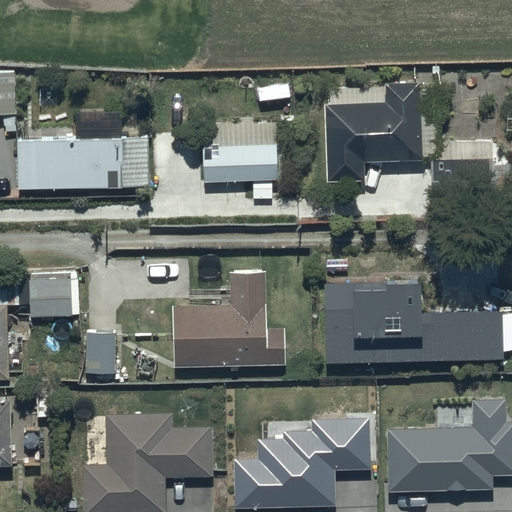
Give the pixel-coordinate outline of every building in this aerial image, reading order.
[(19,63),(0,63),(0,104),(19,105),(19,63)] [(389,79),(333,80),(333,93),(327,93),(329,172),(369,171),(369,150),(427,149),(427,146),(440,146),(440,153),(435,153),(436,182),(496,181),(495,132),(440,133),(440,107),(446,106),(446,80),(426,81),(425,71),(389,71),(389,79)] [(279,113),(222,115),(223,136),(205,137),(207,172),(282,169),(279,113)] [(151,127),(22,127),(22,181),(151,181),(151,127)] [(328,275),(330,350),(509,347),(509,343),(511,343),(511,306),(507,307),(507,297),(430,299),(429,257),(393,258),(393,266),(362,266),(362,274),(328,275)] [(235,293),(177,295),(179,358),(290,354),(289,317),(272,317),(270,260),(234,261),(235,293)] [(37,269),(31,269),(33,308),(82,305),(80,263),(37,265),(37,269)] [(0,370),(13,370),(11,296),(0,296),(0,370)] [(119,323),(88,324),(89,366),(121,365),(119,323)] [(0,453),(14,454),(14,392),(0,392),(0,453)] [(474,427),(387,429),(388,492),(494,490),(493,476),(511,475),(511,421),(505,422),(505,400),(473,401),(474,427)] [(171,416),(107,416),(106,466),(82,466),(82,511),(164,511),(164,479),(214,479),(213,428),(171,428),(171,416)] [(369,418),(312,419),(312,430),(284,430),(284,439),(258,439),(258,459),(235,460),(236,507),(335,505),(334,469),(370,469),(369,418)]
